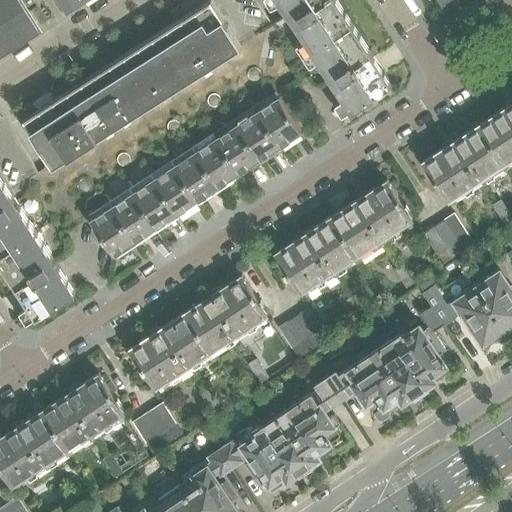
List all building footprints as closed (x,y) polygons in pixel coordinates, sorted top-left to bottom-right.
[(0,0),(0,53),(44,26),(32,7),(41,0),(0,0)] [(213,132),(234,118),(255,105),(276,91),(320,62),(312,50),(288,13),(241,44),(212,0),(208,0),(24,117),(53,162),(31,177),(10,190),(19,203),(36,230),(44,243),(88,214),(110,200),(131,186),(151,173),(172,159),(192,146),(213,132)] [(81,0),(62,0),(68,8),(81,0)] [(353,24),(337,0),(280,0),(288,13),(312,50),(353,24)] [(392,85),(374,57),(353,24),(312,50),(320,62),(352,111),(392,85)] [(301,130),(276,91),(255,105),(280,143),(301,130)] [(511,97),(504,103),(505,106),(479,123),(505,163),(511,158),(511,97)] [(280,143),(255,105),(234,118),(259,157),(280,143)] [(259,157),(234,118),(213,132),(238,171),(259,157)] [(484,176),(505,163),(479,123),(453,140),(451,138),(442,144),(444,146),(423,160),(440,186),(439,187),(445,197),(447,196),(449,199),(452,197),(454,201),(458,199),(456,195),(480,179),(483,182),(486,180),(484,176)] [(238,171),(213,132),(192,146),(218,184),(238,171)] [(218,184),(192,146),(172,159),(197,198),(218,184)] [(197,198),(172,159),(151,173),(176,211),(197,198)] [(176,211),(151,173),(131,186),(155,225),(176,211)] [(0,254),(36,230),(19,203),(10,190),(0,174),(0,254)] [(412,214),(406,204),(404,205),(387,178),(367,192),(365,189),(357,194),(356,195),(358,198),(332,215),(358,255),(378,241),(381,244),(385,242),(383,238),(407,222),(410,226),(413,224),(411,219),(413,218),(411,215),(412,214)] [(155,225),(131,186),(110,200),(135,238),(155,225)] [(507,209),(501,199),(492,205),(498,214),(507,209)] [(135,238),(110,200),(88,214),(113,252),(135,238)] [(511,218),(511,216),(507,209),(498,214),(504,223),(511,218)] [(468,233),(454,212),(444,219),(458,240),(461,238),(468,233)] [(336,269),(356,256),(358,255),(332,215),(305,232),(303,229),(294,235),(296,238),(276,252),(293,278),(291,279),(298,289),(299,288),(301,291),(304,289),(307,293),(310,291),(308,287),(332,272),(334,275),(338,272),(336,269)] [(458,240),(444,219),(435,225),(448,246),(453,243),(458,240)] [(448,246),(435,225),(425,231),(438,252),(446,248),(448,246)] [(76,291),(59,265),(44,243),(36,230),(0,254),(0,262),(36,317),(76,291)] [(474,242),(468,233),(461,238),(467,247),(474,242)] [(467,247),(461,238),(458,240),(453,243),(459,252),(467,247)] [(459,252),(453,243),(448,246),(446,248),(452,257),(459,252)] [(452,257),(446,248),(438,252),(444,262),(452,257)] [(511,259),(511,258),(507,252),(497,259),(511,281),(511,259)] [(409,272),(402,263),(394,269),(400,278),(409,272)] [(511,287),(499,269),(480,282),(477,279),(474,281),(508,331),(511,328),(511,287)] [(415,282),(409,272),(400,278),(407,287),(415,282)] [(267,309),(261,299),(259,300),(242,274),(222,287),(220,284),(212,290),(211,290),(213,293),(186,310),(212,350),(233,336),(236,339),(239,337),(237,333),(262,317),(265,321),(268,319),(266,315),(268,313),(266,310),(267,309)] [(508,331),(474,281),(472,282),(475,286),(454,300),(477,334),(476,336),(479,341),(482,342),(483,343),(494,336),(496,339),(508,331)] [(455,316),(438,290),(427,298),(432,304),(445,323),(455,316)] [(361,303),(355,294),(346,300),(353,309),(361,303)] [(368,312),(361,303),(353,309),(360,318),(368,312)] [(445,323),(432,304),(421,312),(434,331),(445,323)] [(322,326),(309,307),(299,313),(312,333),(314,331),(322,326)] [(192,363),(212,350),(186,310),(160,327),(158,324),(150,330),(149,330),(151,333),(130,347),(148,373),(146,374),(153,384),(154,383),(156,386),(159,384),(161,388),(165,386),(162,382),(188,366),(190,369),(191,369),(194,366),(192,363)] [(312,333),(299,313),(290,319),(302,339),(307,336),(312,333)] [(302,339),(290,319),(279,326),(292,346),(300,341),(302,339)] [(449,362),(442,351),(446,349),(437,335),(436,336),(435,336),(433,338),(426,327),(421,320),(405,330),(403,328),(393,335),(394,337),(417,371),(419,370),(428,384),(449,369),(446,364),(449,362)] [(329,337),(322,326),(314,331),(321,342),(329,337)] [(321,342),(314,331),(312,333),(307,336),(314,346),(321,342)] [(314,346),(307,336),(302,339),(300,341),(306,351),(314,346)] [(417,371),(394,337),(381,346),(379,343),(368,351),(370,354),(369,354),(401,402),(411,395),(412,396),(427,386),(426,385),(428,384),(419,370),(417,371)] [(306,351),(300,341),(292,346),(299,356),(306,351)] [(401,402),(369,354),(359,361),(357,358),(340,369),(339,366),(325,375),(338,395),(355,384),(362,395),(357,398),(363,407),(368,404),(374,412),(374,411),(379,418),(383,419),(389,415),(390,411),(389,410),(401,402)] [(263,367),(256,358),(248,364),(254,373),(263,367)] [(269,377),(263,367),(254,373),(261,382),(269,377)] [(124,407),(118,397),(116,398),(99,372),(79,385),(77,382),(69,388),(68,388),(70,391),(44,408),(70,448),(90,435),(93,438),(97,435),(95,432),(119,415),(122,419),(125,417),(123,413),(125,411),(123,408),(124,407)] [(329,417),(322,406),(338,395),(325,375),(314,382),(316,385),(298,397),(300,400),(288,408),(319,456),(334,446),(331,441),(334,439),(334,438),(340,434),(335,426),(340,423),(334,413),(329,417)] [(216,398),(210,389),(201,394),(208,404),(216,398)] [(222,408),(216,398),(208,404),(214,413),(222,408)] [(176,422),(163,401),(153,408),(166,428),(169,427),(176,422)] [(319,456),(288,408),(286,405),(284,406),(276,412),(278,415),(266,422),(289,456),(286,458),(295,472),(296,473),(311,463),(310,462),(319,456)] [(50,461),(70,448),(44,408),(17,425),(15,423),(6,428),(8,431),(0,436),(0,464),(4,471),(3,472),(9,482),(11,481),(13,484),(16,482),(18,486),(21,484),(19,481),(45,464),(48,467),(52,465),(50,461)] [(166,428),(153,408),(144,414),(157,435),(162,431),(166,428)] [(157,435),(144,414),(134,421),(147,441),(154,436),(157,435)] [(289,456),(266,422),(264,420),(254,426),(256,429),(235,443),(231,437),(218,446),(219,447),(232,466),(242,459),(239,454),(243,451),(250,461),(247,462),(246,463),(255,477),(259,474),(266,485),(269,483),(272,487),(295,472),(286,458),(289,456)] [(183,432),(176,422),(169,427),(175,436),(183,432)] [(175,436),(169,427),(166,428),(162,431),(168,441),(175,436)] [(168,441),(162,431),(157,435),(154,436),(161,446),(168,441)] [(161,446),(154,436),(147,441),(153,451),(161,446)] [(233,492),(225,480),(220,484),(213,474),(219,470),(221,473),(232,466),(219,447),(208,454),(211,458),(179,479),(196,504),(197,503),(203,511),(227,511),(235,506),(228,496),(233,492)] [(118,462),(112,453),(103,458),(109,468),(118,462)] [(123,471),(118,462),(109,468),(115,477),(124,472),(123,471)] [(203,511),(197,503),(196,504),(179,479),(156,495),(166,511),(203,511)] [(70,493),(64,484),(55,489),(62,498),(70,493)] [(76,501),(70,493),(62,498),(68,508),(77,502),(76,501)] [(166,511),(156,495),(129,511),(124,511),(118,503),(105,511),(166,511)] [(28,511),(18,496),(8,502),(14,511),(28,511)] [(14,511),(8,502),(0,507),(0,511),(14,511)]
